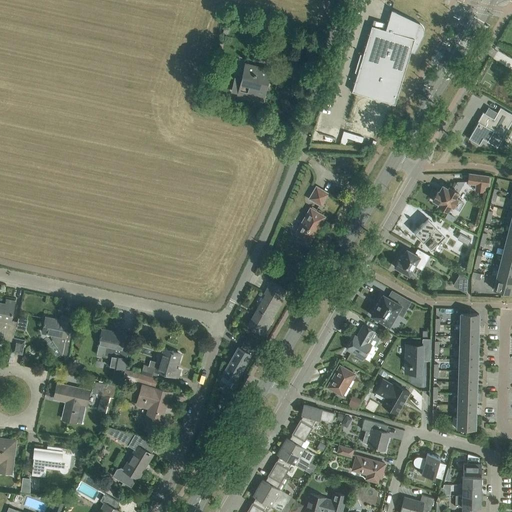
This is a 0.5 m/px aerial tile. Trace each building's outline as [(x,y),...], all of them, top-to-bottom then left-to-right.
[(420,23),(391,9),(385,29),(372,25),(363,54),(360,53),(355,72),(357,72),(352,91),(395,104),(410,51),(414,53),(424,35),(424,34),(424,31),(424,28),(422,25),(420,23)] [(272,60),(276,43),(259,39),(255,56),(272,60)] [(270,68),(261,66),(245,62),(237,95),(263,101),(270,68)] [(483,112),(468,137),(478,144),(482,137),(497,146),(511,120),(511,113),(500,107),(494,118),(483,112)] [(362,142),(364,137),(344,131),(340,143),(345,144),(347,138),(362,142)] [(487,185),(488,176),(469,173),(468,183),(476,184),(475,189),(484,190),(485,185),(487,185)] [(439,190),(438,190),(432,199),(439,203),(438,204),(448,210),(451,205),(459,210),(464,202),(455,197),(459,192),(448,186),(448,188),(442,184),(439,190)] [(309,198),(321,205),(328,193),(316,186),(309,198)] [(324,216),(310,208),(296,233),(310,241),(317,228),(319,229),(322,223),(321,222),(324,216)] [(447,212),(445,217),(453,221),(455,217),(447,212)] [(445,234),(432,222),(428,217),(414,231),(431,248),(445,234)] [(460,233),(457,239),(468,244),(471,239),(460,233)] [(511,257),(511,245),(505,244),(502,255),(511,257)] [(422,269),(430,255),(417,248),(414,253),(407,249),(401,259),(399,258),(394,266),(409,274),(415,265),(422,269)] [(511,269),(511,257),(502,255),(499,266),(511,269)] [(511,281),(511,269),(499,266),(496,277),(511,281)] [(511,293),(511,288),(511,281),(496,277),(493,289),(511,293)] [(288,290),(271,280),(264,293),(267,294),(257,312),(258,312),(255,318),(252,317),(247,325),(252,327),(252,328),(259,333),(265,322),(269,325),(273,317),(272,316),(283,297),(284,297),(288,290)] [(402,316),(411,301),(392,290),(388,296),(383,293),(371,314),(389,325),(396,312),(402,316)] [(11,320),(15,301),(6,299),(5,304),(0,302),(0,338),(12,341),(17,321),(11,320)] [(478,325),(479,313),(460,313),(460,324),(478,325)] [(74,328),(68,327),(70,317),(62,315),(61,320),(45,316),(44,322),(42,332),(53,335),(52,339),(60,349),(59,351),(69,353),(70,347),(74,328)] [(355,354),(354,355),(362,360),(371,344),(368,342),(375,331),(363,324),(357,336),(355,335),(346,349),(355,354)] [(478,336),(478,325),(460,324),(460,336),(478,336)] [(100,336),(98,344),(106,346),(105,353),(108,355),(106,365),(115,367),(124,369),(126,358),(128,349),(122,347),(126,329),(118,327),(117,332),(102,328),(101,334),(100,334),(100,336)] [(478,348),(478,336),(460,336),(459,347),(478,348)] [(14,337),(10,351),(22,354),(25,339),(14,337)] [(423,357),(423,344),(406,343),(405,364),(410,364),(410,372),(421,372),(421,357),(423,357)] [(233,383),(250,353),(239,347),(222,376),(233,383)] [(477,359),(478,348),(459,347),(459,359),(477,359)] [(144,364),(141,373),(156,377),(158,371),(176,377),(177,376),(179,376),(180,370),(179,370),(179,369),(174,367),(176,360),(178,361),(180,354),(179,353),(173,351),(173,350),(172,350),(171,350),(164,348),(159,363),(156,362),(154,368),(144,364)] [(477,371),(477,359),(459,359),(459,370),(477,371)] [(327,386),(342,395),(355,373),(340,364),(327,386)] [(139,373),(124,369),(122,377),(137,381),(139,373)] [(476,382),(477,371),(459,370),(458,382),(476,382)] [(397,413),(409,391),(394,382),(393,384),(383,378),(375,391),(386,397),(382,404),(397,413)] [(476,394),(476,382),(458,382),(458,393),(476,394)] [(89,390),(67,385),(57,383),(54,398),(66,401),(62,418),(76,421),(80,404),(86,405),(89,390)] [(104,383),(102,395),(116,398),(119,386),(104,383)] [(172,392),(162,389),(155,387),(154,390),(141,386),(136,405),(149,409),(145,420),(160,424),(163,412),(162,412),(163,407),(165,408),(167,399),(169,400),(172,392)] [(476,405),(476,394),(458,393),(458,405),(476,405)] [(352,396),(349,405),(358,408),(361,399),(352,396)] [(303,403),(301,411),(304,412),(304,414),(297,426),(308,433),(317,418),(332,422),(335,412),(303,403)] [(475,417),(476,405),(458,405),(457,416),(475,417)] [(475,428),(475,417),(457,416),(457,428),(475,428)] [(385,449),(388,438),(386,437),(388,431),(386,431),(388,425),(364,418),(362,429),(365,430),(362,442),(368,443),(367,445),(385,449)] [(301,445),(308,433),(297,426),(288,441),(285,439),(282,445),(310,462),(315,453),(301,445)] [(117,470),(112,477),(130,488),(137,477),(138,478),(143,470),(142,470),(146,462),(147,462),(153,454),(151,453),(158,441),(134,434),(128,445),(135,449),(123,469),(121,468),(117,470)] [(0,471),(11,473),(15,440),(0,437),(0,460),(0,471)] [(87,441),(86,448),(96,450),(97,443),(87,441)] [(339,444),(337,452),(351,456),(354,448),(339,444)] [(47,445),(47,448),(34,446),(33,456),(34,456),(32,474),(45,476),(46,467),(60,468),(60,471),(62,472),(64,472),(67,472),(68,470),(68,467),(69,467),(71,454),(82,455),(82,450),(47,445)] [(310,462),(282,445),(278,451),(281,453),(272,468),(284,474),(291,462),(305,470),(310,462)] [(426,458),(420,456),(419,456),(418,456),(417,456),(416,457),(415,457),(415,458),(414,458),(414,459),(413,460),(413,461),(413,462),(414,463),(414,464),(415,465),(415,466),(416,466),(417,466),(423,468),(421,474),(431,476),(434,477),(434,476),(442,478),(443,473),(446,463),(438,461),(440,456),(427,453),(426,458)] [(481,469),(481,463),(479,463),(479,456),(468,453),(467,462),(464,462),(463,473),(483,474),(484,469),(481,469)] [(356,455),(352,469),(367,473),(366,478),(378,481),(379,477),(381,477),(385,463),(356,455)] [(277,487),(284,474),(272,468),(264,482),(261,481),(258,487),(291,506),(295,499),(290,496),(291,495),(277,487)] [(85,472),(80,480),(97,490),(102,482),(85,472)] [(483,478),(483,474),(463,473),(463,484),(480,485),(481,478),(483,478)] [(480,491),(480,485),(463,484),(462,495),(483,496),(483,492),(480,491)] [(281,511),(283,511),(288,511),(291,506),(258,487),(254,493),(257,494),(248,509),(253,511),(262,511),(267,503),(281,511)] [(310,493),(309,496),(308,497),(307,501),(308,502),(305,511),(304,511),(320,511),(321,511),(324,511),(341,511),(346,495),(334,491),(332,499),(325,497),(310,493)] [(119,501),(110,496),(104,492),(100,500),(104,502),(98,511),(119,511),(120,511),(115,508),(119,501)] [(402,511),(426,511),(427,509),(430,510),(434,497),(422,494),(420,501),(404,497),(399,511),(400,511),(401,511),(402,511)] [(362,511),(361,511),(362,508),(356,497),(352,495),(347,511),(362,511)] [(483,499),(483,496),(462,495),(462,506),(463,506),(462,511),(475,511),(476,507),(480,507),(480,499),(483,499)] [(57,497),(51,511),(60,511),(65,500),(57,497)]
